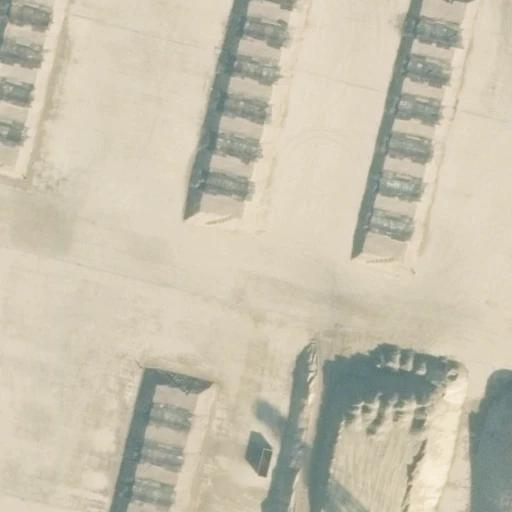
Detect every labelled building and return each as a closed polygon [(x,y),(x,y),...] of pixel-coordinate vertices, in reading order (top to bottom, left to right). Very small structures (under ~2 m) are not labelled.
[(0,0),(0,141),(4,142),(31,0),(0,0)] [(84,0),(70,77),(180,96),(196,0),(84,0)] [(347,146),(379,0),(355,0),(324,141),(347,146)] [(308,186),(276,344),(301,349),(333,191),(308,186)] [(497,442),(511,445),(511,428),(501,425),(497,442)] [(0,511),(24,511),(41,437),(17,432),(0,509),(0,511)]
